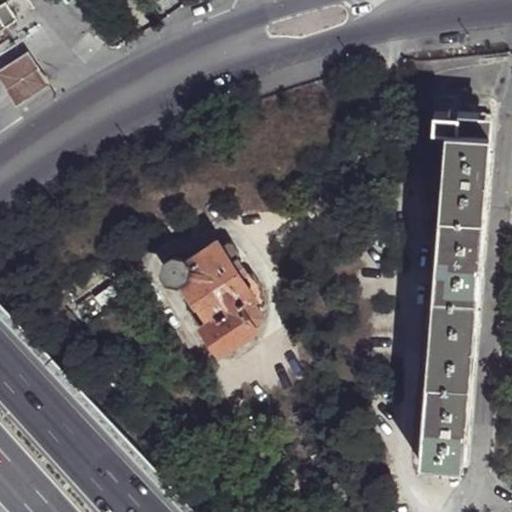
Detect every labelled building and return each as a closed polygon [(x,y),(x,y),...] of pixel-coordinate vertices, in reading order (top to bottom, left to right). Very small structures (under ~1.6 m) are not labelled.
[(0,30),(20,17),(8,0),(3,0),(0,2),(0,30)] [(19,101),(52,79),(43,66),(32,49),(0,70),(0,72),(9,86),(19,101)] [(435,105),(435,112),(455,113),(454,107),(435,105)] [(431,112),(430,130),(445,130),(485,133),(488,116),(455,113),(435,112),(431,112)] [(420,461),(466,465),(488,133),(485,133),(445,130),(420,461)] [(265,290),(254,273),(246,272),(237,259),(240,251),(233,243),(224,242),(221,245),(219,243),(185,265),(185,274),(183,276),(177,278),(171,276),(167,272),(221,351),(255,328),(253,324),(265,316),(260,310),(264,308),(267,300),(263,297),(265,290)] [(246,272),(254,273),(258,270),(244,249),(240,251),(237,259),(246,272)] [(165,268),(167,272),(171,276),(177,278),(183,276),(185,274),(185,265),(184,263),(182,260),(177,258),(174,258),(169,259),(167,262),(165,268)] [(324,423),(314,404),(298,413),(309,432),(324,423)] [(250,511),(243,503),(232,511),(250,511)]
